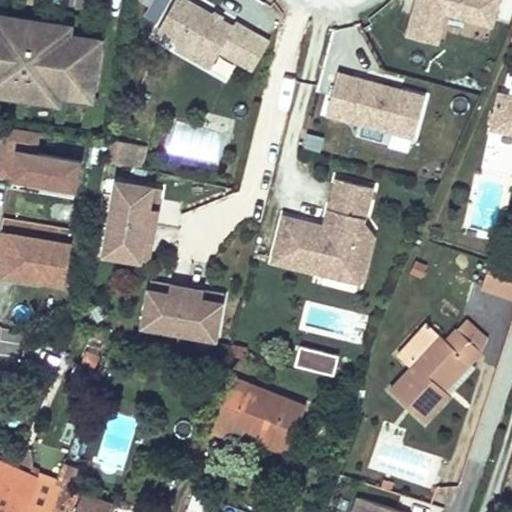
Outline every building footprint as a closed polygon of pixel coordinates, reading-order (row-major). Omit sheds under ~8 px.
[(144,0),(139,14),(158,22),(167,0),(144,0)] [(190,44),(223,66),(230,56),(242,63),(260,35),(246,25),(243,30),(198,0),(189,0),(169,30),(190,44)] [(498,24),(503,0),(415,0),(408,35),(442,42),(447,13),(498,24)] [(5,16),(4,16),(3,21),(0,20),(0,93),(44,100),(45,101),(45,96),(56,97),(57,97),(58,94),(68,95),(69,95),(69,93),(88,96),(97,41),(67,35),(68,32),(66,31),(56,30),(57,25),(56,25),(5,16)] [(68,22),(57,20),(56,25),(57,25),(56,30),(66,31),(68,22)] [(278,47),(260,35),(242,63),(260,74),(278,47)] [(220,71),(223,66),(190,44),(186,49),(220,71)] [(414,151),(430,92),(338,67),(326,114),(392,132),(389,144),(414,151)] [(69,95),(68,95),(67,103),(84,106),(85,96),(69,93),(69,95)] [(511,134),(511,96),(499,94),(491,130),(511,134)] [(45,101),(44,100),(43,105),(54,107),(56,97),(45,96),(45,101)] [(114,163),(138,169),(143,149),(118,143),(114,163)] [(152,172),(157,152),(143,149),(138,169),(152,172)] [(344,222),(334,227),(293,217),(282,263),(323,273),(324,270),(359,279),(369,237),(362,235),(366,218),(374,219),(381,188),(346,178),(338,209),(346,212),(344,222)] [(166,228),(169,212),(160,210),(163,190),(127,184),(115,258),(152,263),(155,243),(163,244),(166,228)] [(169,212),(172,191),(163,190),(160,210),(169,212)] [(346,212),(338,209),(334,227),(344,222),(346,212)] [(369,237),(359,279),(372,282),(383,236),(372,224),(374,219),(366,218),(362,235),(369,237)] [(0,275),(66,287),(73,245),(2,232),(0,241),(0,275)] [(160,265),(163,244),(155,243),(152,263),(160,265)] [(511,263),(487,256),(477,285),(511,296),(511,263)] [(179,294),(181,286),(161,282),(159,290),(179,294)] [(226,341),(233,304),(212,300),(214,292),(197,289),(181,286),(179,294),(159,290),(152,327),(189,334),(226,341)] [(233,304),(234,296),(214,292),(212,300),(233,304)] [(488,337),(467,318),(459,327),(481,350),(488,337)] [(447,339),(428,321),(398,353),(412,365),(391,388),(425,419),(449,393),(475,364),(471,361),(481,350),(459,327),(447,339)] [(344,374),(349,355),(310,345),(305,364),(344,374)] [(254,430),(290,444),(305,405),(233,376),(212,431),(229,438),(235,423),(254,430)] [(287,452),(290,444),(254,430),(251,438),(287,452)] [(0,511),(48,511),(57,484),(41,479),(0,461),(0,511)] [(109,511),(113,504),(57,484),(48,511),(109,511)] [(406,511),(356,495),(350,511),(406,511)]
